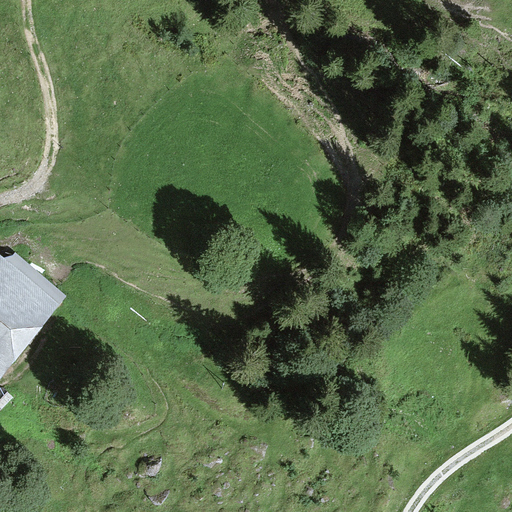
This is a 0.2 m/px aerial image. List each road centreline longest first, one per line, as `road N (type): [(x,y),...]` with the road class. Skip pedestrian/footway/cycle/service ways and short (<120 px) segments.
road 1 (track): [(0,198),(38,182),(49,160),(50,110),(26,0)]
road 2 (track): [(410,511),(448,467),(511,425)]
